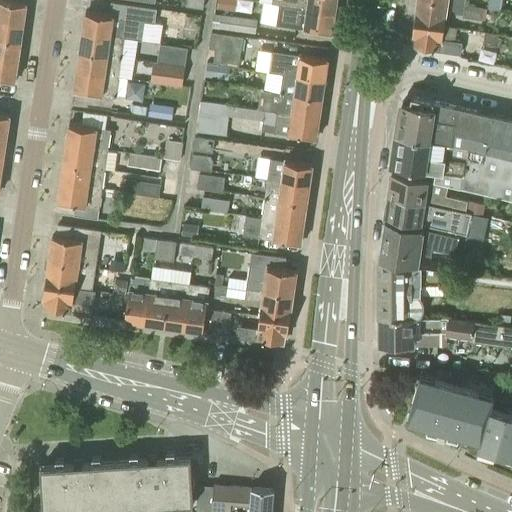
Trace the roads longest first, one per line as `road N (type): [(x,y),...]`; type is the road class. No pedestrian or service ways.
road 1 (unclassified): [(6,349),(57,0)]
road 2 (tertiary): [(331,450),(266,421),(6,349)]
road 3 (secondary): [(331,450),(355,126)]
road 4 (secondary): [(355,126),(374,0)]
road 5 (residential): [(391,68),(511,94)]
